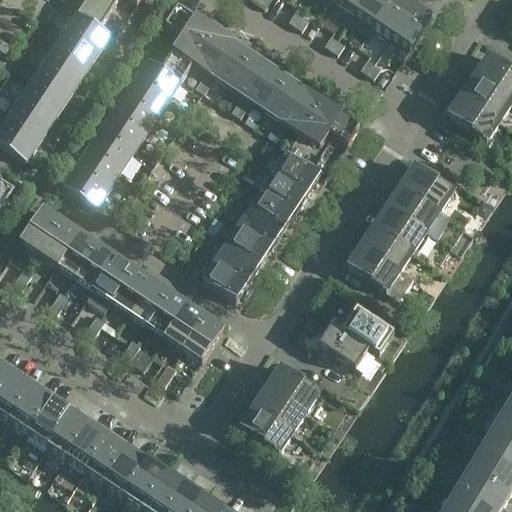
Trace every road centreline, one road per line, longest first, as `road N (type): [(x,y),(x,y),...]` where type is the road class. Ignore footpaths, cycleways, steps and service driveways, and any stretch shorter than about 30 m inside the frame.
road 1 (residential): [(0,169),(268,344)]
road 2 (residential): [(411,127),(268,344)]
road 3 (residential): [(195,451),(0,320)]
road 4 (residential): [(222,0),(411,127)]
road 5 (residential): [(268,344),(195,451)]
